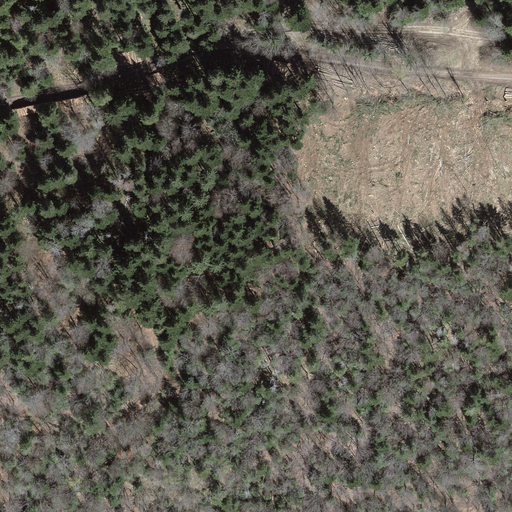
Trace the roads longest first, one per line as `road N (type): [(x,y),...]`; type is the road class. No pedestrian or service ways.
road 1 (unclassified): [(511,78),(280,52),(208,55),(0,102)]
road 2 (track): [(479,38),(430,29),(295,29),(255,32),(208,55)]
